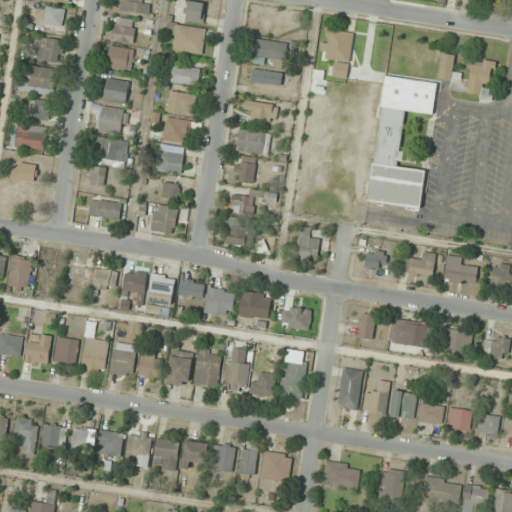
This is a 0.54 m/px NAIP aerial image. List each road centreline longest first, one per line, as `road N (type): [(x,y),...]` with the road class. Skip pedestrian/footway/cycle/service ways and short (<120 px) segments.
road 1 (residential): [(511,463),(0,384)]
road 2 (residential): [(348,227),(305,511)]
road 3 (residential): [(511,316),(253,273)]
road 4 (residential): [(238,0),(196,256)]
road 5 (residential): [(94,0),(60,234)]
road 6 (residential): [(196,256),(0,224)]
road 7 (residential): [(511,29),(320,0)]
